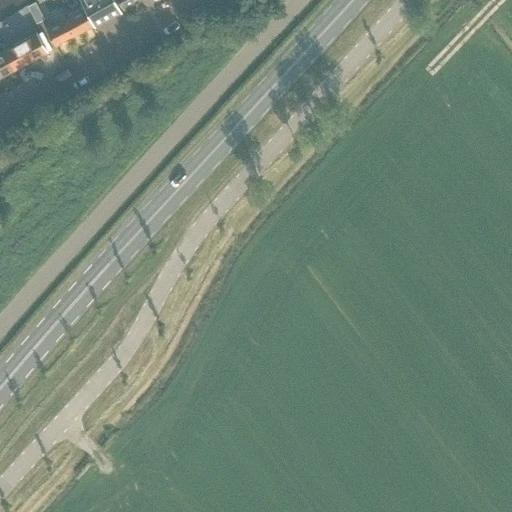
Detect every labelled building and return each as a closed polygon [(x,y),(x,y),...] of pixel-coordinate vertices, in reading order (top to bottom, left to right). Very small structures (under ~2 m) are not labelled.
[(80,0),(85,8),(94,25),(121,11),(115,0),(80,0)] [(118,0),(123,10),(141,0),(118,0)] [(45,29),(55,46),(94,25),(85,8),(45,29)] [(23,21),(29,30),(37,25),(32,16),(23,21)] [(37,32),(4,50),(15,70),(48,52),(37,32)] [(0,77),(15,69),(5,51),(0,53),(0,77)]
